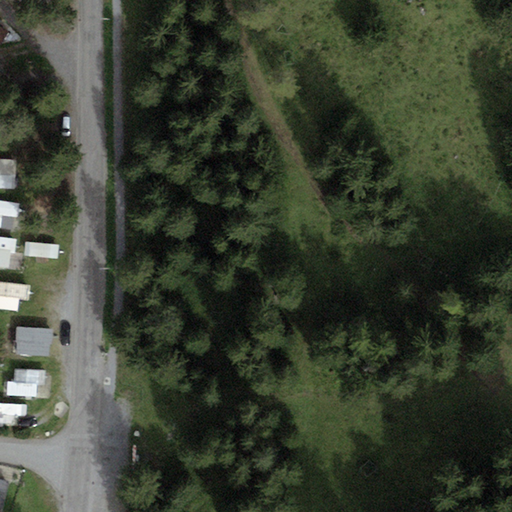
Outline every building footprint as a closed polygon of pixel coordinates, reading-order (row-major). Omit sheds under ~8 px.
[(0,190),(17,190),(16,161),(0,161),(0,190)] [(0,203),(0,229),(20,228),(19,203),(0,203)] [(0,272),(10,274),(13,240),(0,239),(0,272)] [(0,407),(0,425),(17,429),(20,411),(0,407)] [(0,511),(1,511),(10,483),(0,480),(0,511)]
